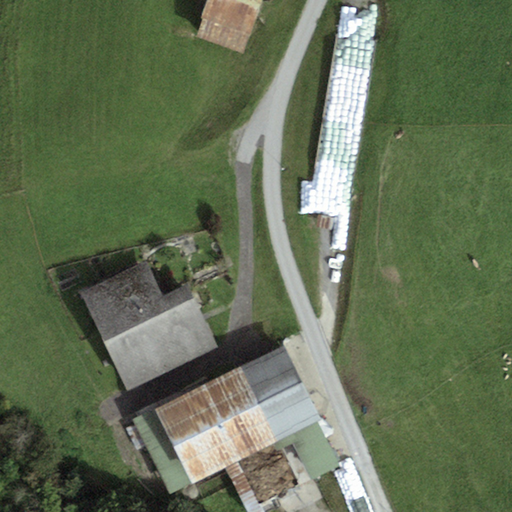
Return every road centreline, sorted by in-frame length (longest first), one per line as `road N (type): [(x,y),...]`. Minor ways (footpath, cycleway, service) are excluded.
road 1 (unclassified): [(384,511),(276,221),(275,125),(318,0)]
road 2 (track): [(279,104),(264,109),(248,141),(235,345),(117,406)]
